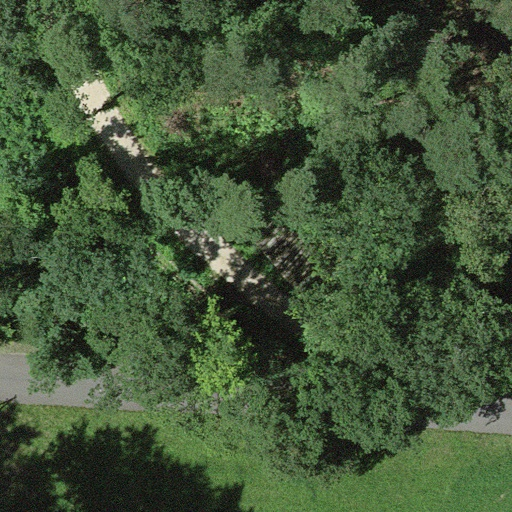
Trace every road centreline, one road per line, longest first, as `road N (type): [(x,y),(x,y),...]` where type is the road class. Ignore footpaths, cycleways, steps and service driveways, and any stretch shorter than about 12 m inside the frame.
road 1 (track): [(451,402),(271,302),(186,232),(103,130),(47,0)]
road 2 (residential): [(0,375),(511,407)]
